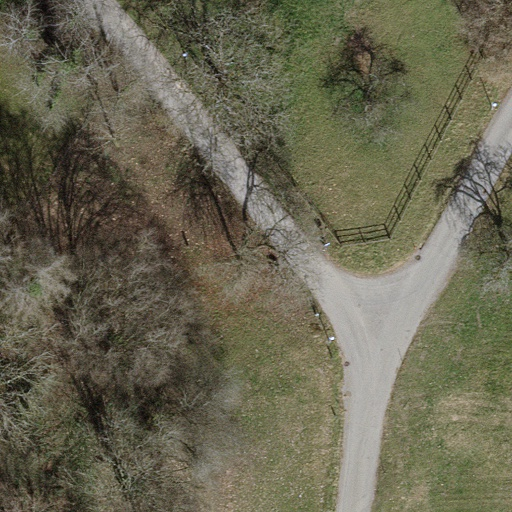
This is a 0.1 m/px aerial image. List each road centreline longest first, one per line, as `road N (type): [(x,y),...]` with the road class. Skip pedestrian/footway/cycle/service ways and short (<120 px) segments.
road 1 (track): [(98,0),(382,340)]
road 2 (unclassified): [(511,110),(382,340),(354,511)]
